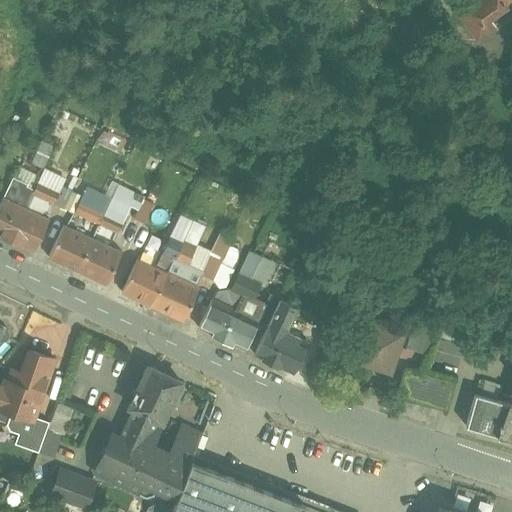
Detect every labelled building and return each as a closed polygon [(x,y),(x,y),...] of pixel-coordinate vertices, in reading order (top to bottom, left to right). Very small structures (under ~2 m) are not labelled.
[(511,0),(466,0),(456,8),(479,41),(498,27),(492,19),(511,3),(511,0)] [(48,167),(56,144),(43,140),(36,163),(48,167)] [(49,176),(44,174),(40,182),(46,184),(49,176)] [(29,184),(15,177),(5,197),(0,207),(0,233),(2,235),(13,240),(35,193),(34,193),(36,189),(28,185),(29,184)] [(40,182),(40,181),(36,189),(34,193),(35,193),(50,201),(55,203),(61,191),(60,191),(46,184),(40,182)] [(73,190),(63,185),(60,191),(61,191),(55,203),(66,208),(66,207),(73,190)] [(146,197),(121,185),(120,185),(114,196),(133,205),(132,205),(140,209),(145,199),(146,197)] [(84,195),(73,190),(66,207),(76,212),(82,200),(84,195)] [(110,204),(86,192),(84,195),(82,200),(106,212),(110,204)] [(35,193),(13,240),(23,245),(36,250),(51,219),(43,215),(50,201),(35,193)] [(133,205),(114,196),(110,204),(106,212),(107,212),(125,220),(132,205),(133,205)] [(140,209),(135,218),(146,223),(155,204),(145,199),(140,209)] [(106,212),(82,200),(76,212),(96,221),(101,224),(107,212),(106,212)] [(238,206),(228,227),(236,231),(246,210),(238,206)] [(125,220),(107,212),(101,224),(106,226),(119,232),(125,220)] [(182,214),(172,235),(184,241),(195,220),(182,214)] [(96,221),(89,236),(95,238),(101,224),(96,221)] [(101,224),(95,238),(99,240),(106,226),(101,224)] [(89,236),(65,225),(50,257),(79,271),(95,238),(89,236)] [(184,241),(172,235),(164,253),(175,258),(176,259),(184,241)] [(99,240),(95,238),(79,271),(108,284),(123,252),(99,240)] [(197,247),(184,241),(176,259),(186,263),(189,264),(197,247)] [(157,267),(139,259),(124,292),(153,305),(175,258),(164,253),(157,267)] [(175,258),(153,305),(185,320),(200,288),(172,274),(186,263),(176,259),(175,258)] [(278,280),(263,311),(264,311),(263,313),(272,318),(280,300),(281,298),(282,298),(294,273),(295,269),(281,262),(274,278),(278,280)] [(263,281),(242,271),(233,289),(255,299),(263,281)] [(294,273),(282,298),(331,322),(346,290),(294,273)] [(230,296),(220,291),(216,299),(214,298),(200,328),(213,333),(213,334),(234,344),(234,343),(246,349),(263,313),(264,311),(263,311),(252,305),(255,299),(233,289),(230,296)] [(272,318),(270,323),(282,328),(293,306),(280,300),(272,318)] [(414,326),(407,347),(429,354),(439,323),(417,315),(414,326)] [(402,331),(366,319),(354,357),(392,369),(399,345),(407,347),(414,326),(405,323),(402,331)] [(7,327),(0,323),(0,339),(2,341),(5,340),(7,339),(8,338),(9,337),(10,335),(10,333),(10,331),(9,329),(8,328),(7,327)] [(282,328),(270,323),(256,355),(280,366),(280,365),(296,372),(310,342),(282,328)] [(495,338),(470,331),(469,331),(462,329),(457,346),(491,355),(495,338)] [(30,349),(22,372),(14,369),(10,380),(6,379),(4,387),(0,386),(0,407),(13,412),(10,422),(12,427),(21,430),(31,434),(37,417),(42,404),(41,402),(56,358),(30,349)] [(160,369),(153,365),(147,367),(144,374),(145,377),(131,406),(135,408),(163,421),(170,408),(171,409),(177,395),(176,395),(182,381),(161,371),(160,369)] [(456,382),(406,368),(400,393),(449,406),(456,382)] [(511,379),(506,377),(498,400),(511,403),(511,379)] [(511,403),(498,400),(477,394),(468,425),(511,438),(511,403)] [(209,401),(200,423),(206,425),(214,403),(209,401)] [(163,421),(135,408),(135,409),(134,409),(121,436),(115,433),(97,471),(139,491),(140,494),(147,497),(155,495),(158,488),(157,485),(179,495),(193,460),(203,433),(184,425),(171,452),(153,444),(164,421),(163,421)] [(50,422),(37,417),(31,434),(21,430),(16,443),(40,452),(50,422)] [(303,511),(307,503),(193,460),(173,511),(303,511)] [(63,468),(53,495),(87,509),(96,482),(63,468)] [(329,511),(307,503),(303,511),(329,511)]
